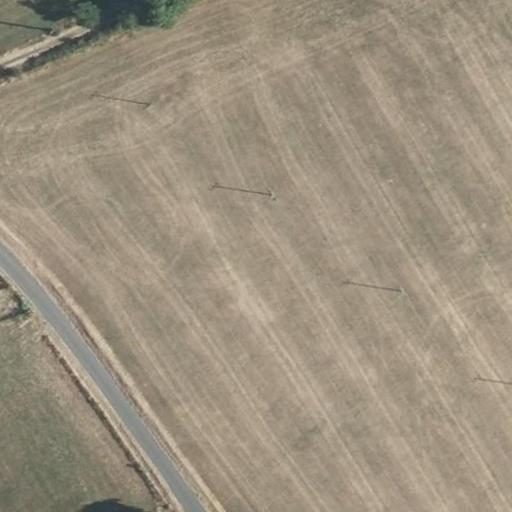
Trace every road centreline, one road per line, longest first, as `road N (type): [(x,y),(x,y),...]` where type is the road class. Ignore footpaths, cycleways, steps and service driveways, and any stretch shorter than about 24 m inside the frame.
road 1 (unclassified): [(0,249),(72,333),(200,511)]
road 2 (track): [(168,0),(0,70)]
